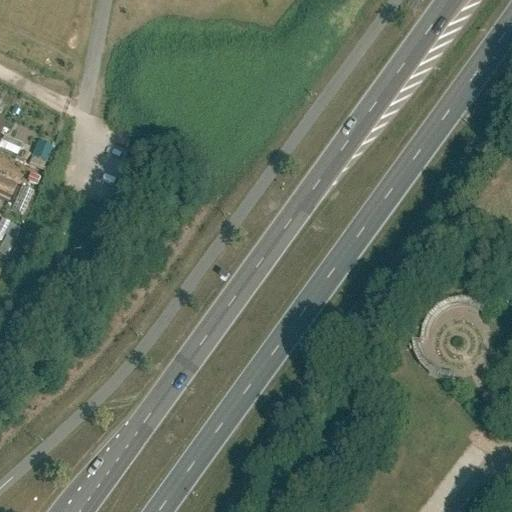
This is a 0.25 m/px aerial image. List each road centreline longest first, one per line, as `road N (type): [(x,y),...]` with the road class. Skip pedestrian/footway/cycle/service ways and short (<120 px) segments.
road 1 (primary): [(450,0),(78,511)]
road 2 (primary): [(158,511),(511,28)]
